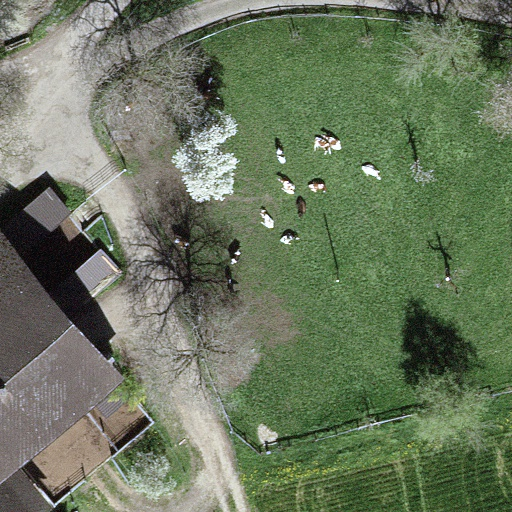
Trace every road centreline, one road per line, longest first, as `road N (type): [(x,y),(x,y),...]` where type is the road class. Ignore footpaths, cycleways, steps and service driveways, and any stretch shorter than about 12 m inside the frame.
road 1 (track): [(225,511),(56,59),(255,0)]
road 2 (track): [(117,0),(56,59),(0,75)]
road 3 (track): [(387,0),(464,6),(511,21)]
